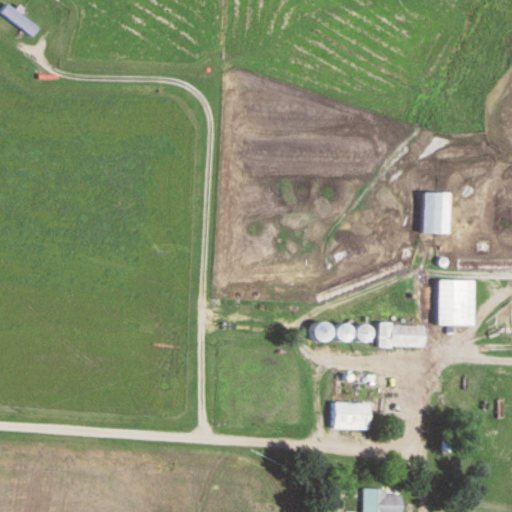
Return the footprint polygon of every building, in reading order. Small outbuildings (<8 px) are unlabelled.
[(0,5),(0,16),(27,38),(34,29),(2,3),(0,5)] [(418,234),(445,234),(445,193),(418,193),(418,234)] [(469,326),(469,280),(432,280),(432,326),(469,326)] [(325,341),(323,322),(309,323),(311,342),(325,341)] [(330,341),(344,343),(344,339),(363,341),(366,326),(349,324),(349,326),(333,323),(330,341)] [(374,347),(418,347),(418,324),(374,324),(374,347)] [(328,430),(363,430),(363,403),(328,403),(328,430)] [(395,511),(396,496),(381,496),(381,490),(357,490),(356,511),(395,511)]
